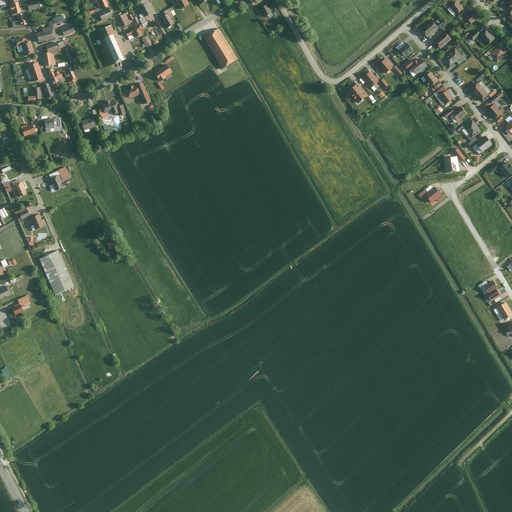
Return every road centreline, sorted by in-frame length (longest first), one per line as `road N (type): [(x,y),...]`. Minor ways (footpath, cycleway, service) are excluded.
road 1 (residential): [(278,0),(329,81),(345,78),(405,26)]
road 2 (residential): [(405,26),(505,146)]
road 3 (residential): [(511,295),(447,187)]
